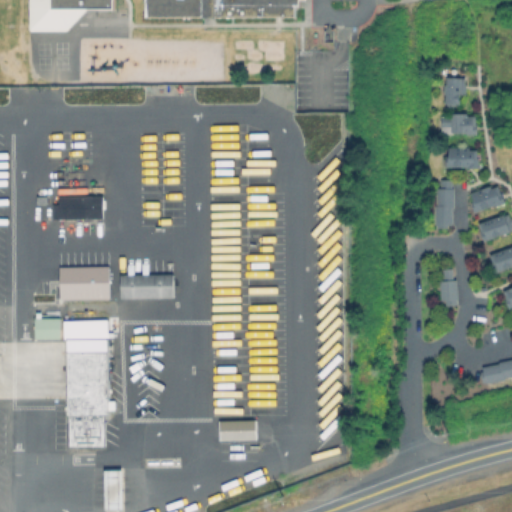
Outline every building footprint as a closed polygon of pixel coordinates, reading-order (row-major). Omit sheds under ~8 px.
[(86,8),(66,29),(28,29),(28,0),(298,0),(298,4),(293,6),(294,15),(144,16),(143,0),(113,0),(113,7),(86,8)] [(464,93),(464,77),(444,76),(444,104),(458,105),(458,93),(464,93)] [(475,132),(474,114),(435,114),(436,133),(475,132)] [(476,167),(476,148),(446,147),(445,166),(476,167)] [(434,226),(450,226),(452,179),(436,179),(434,226)] [(472,212),(468,201),(470,200),(468,192),(488,185),(489,187),(496,185),(498,193),(499,193),(502,202),(472,212)] [(56,196),(57,203),(51,204),(51,218),(101,217),(101,195),(56,196)] [(476,223),(502,213),(503,214),(506,213),(508,218),(509,218),(511,223),(510,223),(511,228),(508,230),(509,231),(482,241),(478,230),(479,230),(476,223)] [(487,254),(511,244),(511,264),(493,272),(489,262),(490,261),(487,254)] [(108,298),(107,265),(58,266),(59,299),(108,298)] [(118,297),(171,297),(171,273),(118,274),(118,297)] [(438,279),(439,305),(455,304),(454,279),(438,279)] [(500,290),(511,285),(511,305),(506,308),(502,297),(503,297),(500,290)] [(33,338),(58,338),(58,317),(33,317),(33,338)] [(67,445),(66,338),(62,338),(61,337),(56,337),(56,332),(62,332),(61,319),(106,318),(107,399),(113,399),(113,408),(107,408),(108,413),(101,413),(101,420),(104,420),(104,444),(67,445)] [(478,371),(481,371),(480,366),(497,362),(496,361),(511,357),(511,375),(502,378),(503,379),(484,383),(483,381),(481,382),(478,371)] [(218,420),(218,440),(255,439),(254,419),(218,420)] [(102,469),(103,508),(122,508),(121,469),(102,469)]
